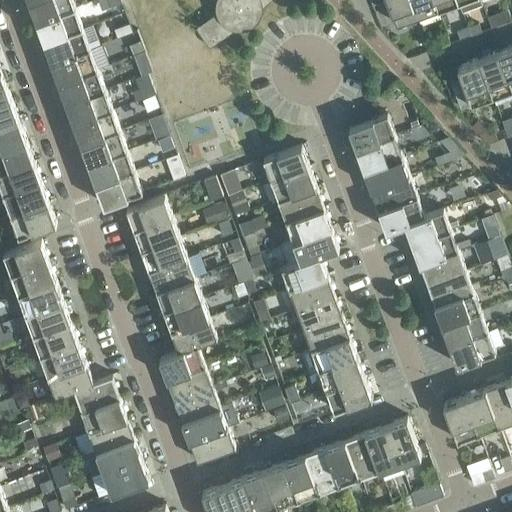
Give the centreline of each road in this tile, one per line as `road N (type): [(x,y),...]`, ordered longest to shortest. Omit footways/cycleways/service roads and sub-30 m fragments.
road 1 (residential): [(185,482),(8,0)]
road 2 (residential): [(423,393),(328,127)]
road 3 (residential): [(185,482),(423,393)]
